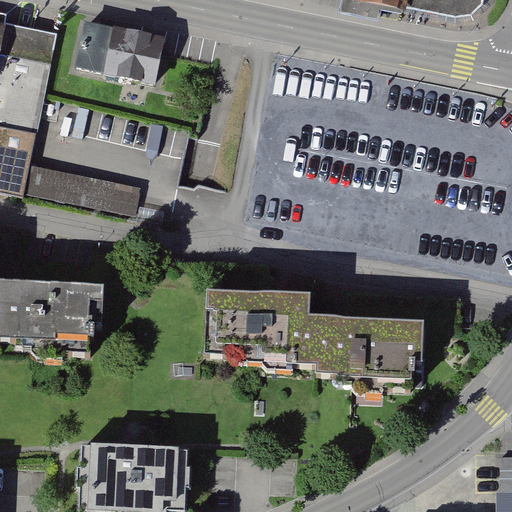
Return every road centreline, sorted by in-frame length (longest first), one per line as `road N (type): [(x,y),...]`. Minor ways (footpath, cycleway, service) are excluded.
road 1 (secondary): [(511,72),(156,0)]
road 2 (tertiary): [(333,511),(461,437),(511,384)]
